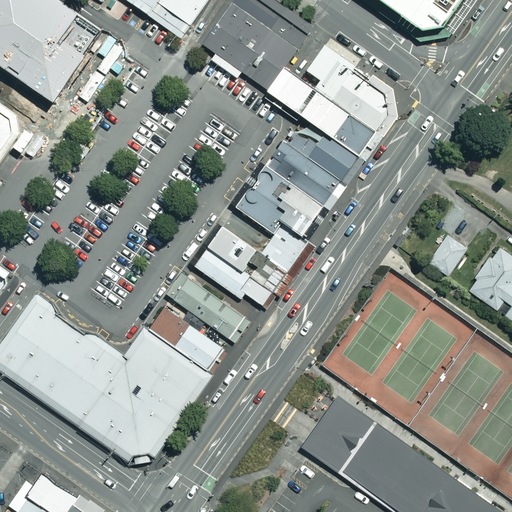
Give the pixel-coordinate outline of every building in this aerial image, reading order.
[(0,0),(0,68),(43,98),(72,57),(62,50),(76,30),(32,0),(0,0)] [(209,0),(129,0),(183,38),(209,0)] [(310,33),(263,0),(236,0),(204,45),(217,54),(243,72),(269,91),(287,66),(310,33)] [(371,0),(422,35),(443,32),(465,0),(371,0)] [(328,133),(362,157),(379,132),(391,115),(388,89),(373,78),(327,45),(308,71),(323,80),(317,88),(287,66),(269,91),(271,92),(303,115),(328,133)] [(0,101),(0,295),(8,283),(8,279),(11,273),(0,264),(0,165),(22,134),(19,114),(0,101)] [(285,141),(344,183),(344,182),(362,157),(328,133),(319,144),(311,138),(309,141),(293,129),(285,141)] [(344,183),(285,141),(238,207),(276,234),(285,221),(306,236),(327,207),(344,183)] [(312,241),(306,236),(285,221),(276,234),(263,253),(290,272),(311,242),(312,241)] [(263,253),(225,227),(197,266),(243,299),(247,294),(265,307),(275,292),(290,272),(263,253)] [(469,249),(449,236),(437,253),(430,263),(450,276),(451,275),(464,256),(469,249)] [(511,254),(504,248),(496,258),(493,257),(482,271),(478,277),(480,278),(472,289),(499,309),(506,300),(511,304),(511,308),(507,316),(511,319),(511,254)] [(246,318),(191,278),(176,299),(231,338),(246,318)] [(36,294),(0,346),(0,369),(134,464),(155,461),(216,376),(209,372),(151,331),(148,329),(146,327),(126,354),(98,334),(82,330),(60,315),(57,307),(40,294),(36,294)] [(225,349),(167,308),(151,331),(209,372),(225,349)] [(505,511),(504,511),(492,502),(477,492),(473,489),(458,478),(454,475),(450,472),(441,466),(433,461),(412,446),(340,395),(304,447),(395,511),(505,511)] [(71,511),(81,498),(44,472),(28,495),(30,497),(51,511),(71,511)] [(107,511),(109,510),(94,499),(92,502),(83,495),(81,498),(71,511),(107,511)] [(51,511),(30,497),(19,511),(51,511)]
